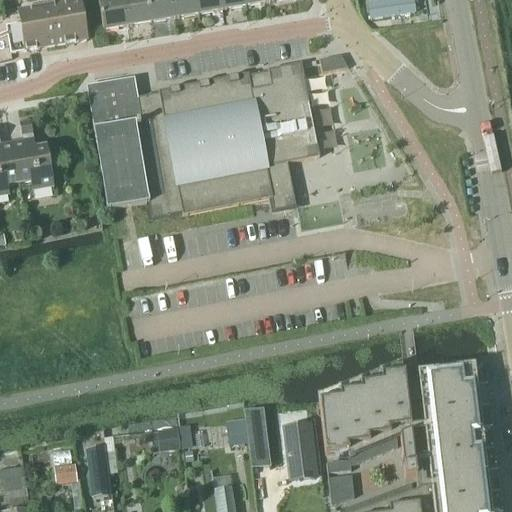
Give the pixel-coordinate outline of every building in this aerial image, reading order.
[(102,32),(127,28),(123,0),(98,5),(102,32)] [(124,0),(123,0),(127,28),(150,24),(146,0),(124,0)] [(170,0),(146,0),(150,24),(174,20),(170,0)] [(170,0),(174,20),(198,15),(194,0),(170,0)] [(194,0),(198,15),(222,11),(220,0),(194,0)] [(220,0),(222,11),(246,7),(244,0),(220,0)] [(415,14),(412,0),(401,0),(368,5),(371,22),(415,14)] [(79,2),(48,7),(55,48),(78,44),(77,40),(86,38),(79,2)] [(19,26),(7,28),(11,56),(39,51),(39,47),(48,46),(48,49),(55,48),(48,7),(17,13),(19,26)] [(341,58),(319,62),(322,76),(348,71),(341,58)] [(150,205),(148,205),(151,222),(182,216),(182,217),(271,200),(274,214),(296,210),(287,166),(320,159),(301,66),(268,72),(268,75),(249,79),(248,76),(158,94),(159,96),(138,100),(142,122),(151,121),(164,197),(149,200),(150,205)] [(142,122),(138,100),(137,97),(134,79),(87,88),(94,132),(93,132),(107,212),(148,205),(150,205),(149,200),(164,197),(151,121),(142,122)] [(12,146),(18,185),(30,183),(32,191),(53,187),(46,148),(34,149),(30,124),(20,125),(23,144),(12,146)] [(18,185),(12,146),(0,148),(0,196),(8,195),(7,187),(18,185)] [(340,401),(320,404),(326,455),(349,453),(348,448),(369,446),(369,439),(390,437),(390,433),(411,431),(412,435),(401,439),(405,479),(417,478),(420,505),(389,508),(389,511),(502,511),(484,365),(418,373),(419,382),(412,383),(405,384),(404,376),(382,378),(382,384),(360,387),(361,394),(340,396),(340,401)] [(312,425),(282,429),(289,485),(318,481),(312,425)] [(190,428),(178,430),(181,452),(193,450),(190,428)] [(177,430),(156,434),(160,455),(181,452),(177,430)] [(208,449),(228,446),(226,433),(206,436),(208,449)] [(102,442),(106,473),(118,471),(115,448),(125,447),(124,439),(102,442)] [(350,463),(327,465),(328,475),(351,473),(350,469),(398,450),(397,440),(349,458),(350,463)] [(103,450),(87,452),(92,487),(108,485),(103,450)] [(74,466),(53,469),(56,486),(68,485),(68,487),(74,487),(74,485),(76,484),(74,466)] [(352,478),(329,481),(332,508),(354,500),(352,478)] [(229,481),(211,484),(215,511),(234,511),(232,491),(231,490),(230,490),(229,481)] [(411,486),(341,511),(365,511),(412,495),(411,486)]
